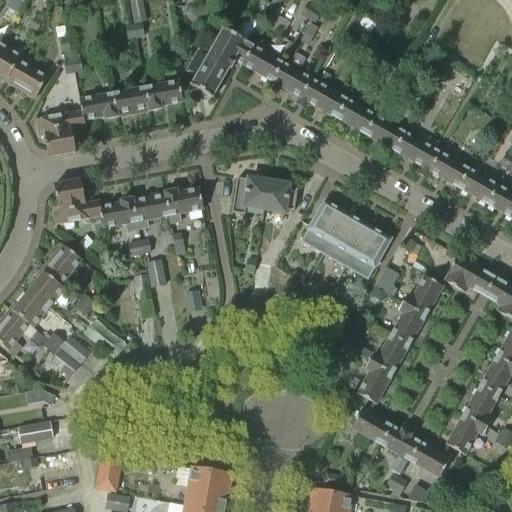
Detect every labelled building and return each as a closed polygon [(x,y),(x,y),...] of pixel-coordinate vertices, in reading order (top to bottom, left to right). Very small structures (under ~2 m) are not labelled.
[(206,2),(189,6),(192,19),(209,16),(206,2)] [(308,5),(300,17),(314,26),(322,14),(308,5)] [(273,16),(268,25),(274,29),(273,30),(283,36),(289,25),(273,16)] [(35,18),(28,30),(36,34),(43,22),(35,18)] [(379,28),(372,39),(386,48),(393,36),(386,31),(389,27),(381,22),(378,27),(379,28)] [(352,23),(339,45),(352,52),(365,31),(352,23)] [(142,26),(125,28),(127,41),(143,39),(142,26)] [(81,113),(35,122),(38,138),(44,138),(46,151),(47,151),(49,160),(74,156),(70,132),(84,129),(82,123),(103,119),(104,122),(160,111),(159,109),(181,105),(181,102),(202,98),(207,101),(209,99),(211,101),(229,71),(230,72),(235,64),(300,101),(311,82),(221,31),(189,88),(178,90),(177,83),(79,102),(81,113)] [(68,40),(59,41),(61,53),(70,52),(68,40)] [(0,46),(0,76),(8,81),(19,63),(15,61),(18,57),(0,46)] [(376,51),(369,63),(381,69),(388,57),(376,51)] [(79,60),(62,63),(64,76),(81,74),(79,60)] [(437,60),(430,71),(444,80),(451,69),(437,60)] [(19,63),(8,81),(8,85),(13,88),(17,86),(26,92),(26,96),(34,100),(46,79),(19,63)] [(315,85),(305,104),(334,120),(344,102),(315,85)] [(344,102),(334,120),(363,137),(374,118),(344,102)] [(374,118),(363,137),(392,153),(403,135),(374,118)] [(403,135),(392,153),(421,170),(432,151),(403,135)] [(478,139),(471,151),(477,155),(484,143),(478,139)] [(438,155),(427,173),(456,190),(467,171),(438,155)] [(511,158),(506,155),(499,167),(511,174),(511,158)] [(467,171),(456,190),(485,206),(496,188),(467,171)] [(236,180),(232,213),(244,214),(245,209),(263,212),(268,180),(247,177),(247,182),(236,180)] [(56,209),(51,210),(54,227),(100,218),(102,230),(125,226),(127,235),(146,231),(145,222),(201,212),(197,191),(176,195),(175,193),(119,203),(119,205),(98,209),(97,204),(83,206),(80,191),(78,179),(52,183),(54,196),(56,209)] [(268,180),(263,212),(288,215),(288,209),(294,210),(297,189),(291,188),(291,183),(268,180)] [(511,196),(496,188),(485,206),(511,221),(511,196)] [(320,204),(298,243),(320,256),(342,217),(320,204)] [(342,217),(320,256),(342,269),(365,229),(342,217)] [(365,229),(342,269),(365,281),(373,267),(387,242),(365,229)] [(174,250),(182,249),(180,237),(172,238),(174,250)] [(402,249),(414,255),(418,248),(406,241),(402,249)] [(147,242),(127,245),(129,258),(136,257),(141,256),(140,254),(144,253),(144,255),(149,255),(147,242)] [(46,266),(42,270),(43,274),(42,275),(60,289),(80,262),(60,247),(55,254),(56,258),(50,266),(46,266)] [(456,258),(443,282),(464,295),(467,289),(478,295),(488,277),(456,258)] [(246,260),(244,274),(253,275),(250,292),(265,295),(270,266),(255,264),(255,261),(246,260)] [(160,261),(144,264),(149,289),(164,286),(160,261)] [(384,269),(373,287),(391,299),(396,290),(391,287),(397,277),(384,269)] [(144,272),(131,274),(137,303),(150,300),(146,276),(145,276),(144,272)] [(42,275),(27,295),(48,311),(63,292),(60,289),(42,275)] [(406,297),(401,305),(425,318),(441,289),(423,279),(410,300),(406,297)] [(511,290),(498,283),(488,301),(499,307),(496,313),(511,322),(511,329),(511,330),(495,359),(511,368),(511,290)] [(290,287),(282,299),(290,303),(297,292),(290,287)] [(373,289),(368,296),(379,303),(384,296),(373,289)] [(197,292),(184,294),(187,315),(200,312),(197,292)] [(27,295),(12,315),(33,331),(48,311),(27,295)] [(318,297),(311,309),(325,318),(332,306),(318,297)] [(83,298),(78,304),(89,313),(94,307),(83,298)] [(73,311),(84,319),(89,313),(78,304),(73,311)] [(402,316),(389,337),(408,348),(425,318),(401,305),(397,313),(402,316)] [(23,335),(32,343),(38,335),(33,331),(12,315),(11,316),(7,315),(3,320),(5,323),(0,329),(0,347),(8,354),(23,335)] [(57,350),(61,344),(51,336),(48,340),(46,342),(57,350)] [(373,356),(368,364),(391,377),(408,348),(389,337),(377,358),(373,356)] [(344,339),(336,355),(347,361),(356,346),(344,339)] [(69,340),(60,351),(79,366),(88,355),(69,340)] [(46,342),(41,348),(52,357),(57,350),(46,342)] [(58,353),(49,364),(68,379),(77,368),(58,353)] [(511,368),(495,359),(478,388),(497,398),(509,377),(511,378),(511,368)] [(368,374),(356,396),(375,406),(391,377),(368,364),(364,371),(368,374)] [(478,388),(462,417),(485,430),(489,422),(485,420),(497,398),(478,388)] [(11,391),(12,399),(24,396),(22,389),(11,391)] [(361,411),(350,429),(380,446),(390,428),(361,411)] [(462,417),(445,446),(463,457),(476,435),(481,438),(485,430),(462,417)] [(48,425),(17,430),(20,446),(51,441),(48,425)] [(390,428),(380,446),(409,463),(420,445),(410,439),(411,437),(402,431),(400,434),(390,428)] [(511,435),(501,429),(493,444),(506,451),(511,438),(511,435)] [(46,443),(30,446),(32,459),(48,456),(46,443)] [(420,445),(409,463),(439,480),(449,462),(420,445)] [(101,452),(95,491),(114,494),(121,456),(101,452)] [(32,461),(23,463),(25,471),(37,469),(35,461),(32,461)] [(355,473),(362,477),(369,465),(362,461),(355,473)] [(177,469),(174,486),(187,489),(184,507),(209,511),(223,511),(230,476),(191,469),(190,472),(177,469)] [(392,477),(385,489),(393,494),(399,481),(392,477)] [(393,494),(400,498),(407,486),(399,481),(393,494)] [(312,491),(307,511),(347,511),(350,498),(312,491)] [(106,496),(103,511),(109,511),(124,511),(127,500),(106,496)] [(57,500),(59,509),(81,507),(80,497),(57,500)]
